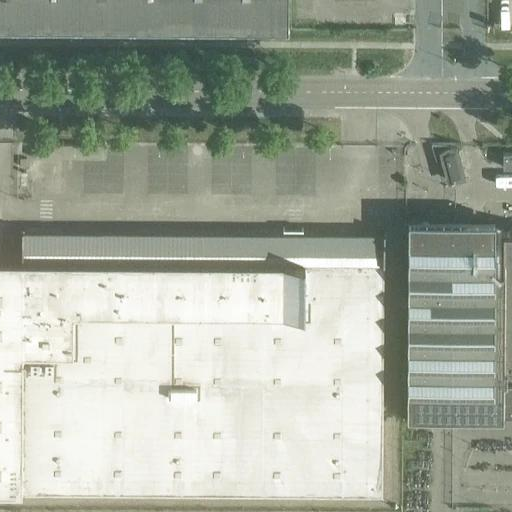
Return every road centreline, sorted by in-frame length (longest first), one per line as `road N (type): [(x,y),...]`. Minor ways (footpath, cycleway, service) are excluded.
road 1 (unclassified): [(0,92),(511,96)]
road 2 (unknown): [(367,94),(369,168),(355,193),(309,218),(200,221)]
road 3 (unknown): [(138,220),(28,216),(16,209),(9,177)]
road 4 (unknown): [(511,434),(474,442),(465,468),(471,494),(511,498)]
